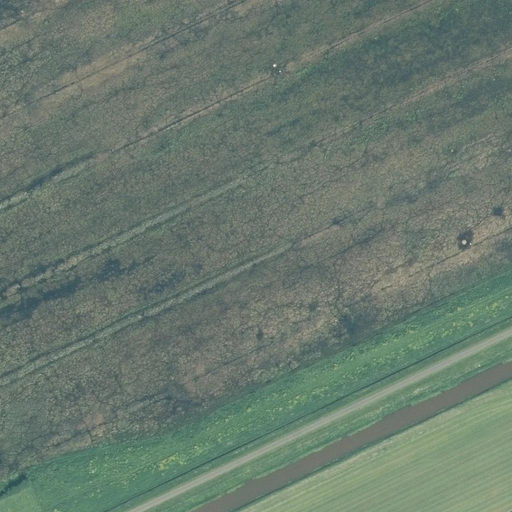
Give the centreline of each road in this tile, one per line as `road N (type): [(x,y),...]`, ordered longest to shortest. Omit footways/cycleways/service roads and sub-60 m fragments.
road 1 (track): [(37,511),(511,291)]
road 2 (unclassified): [(133,511),(511,331)]
road 3 (track): [(511,385),(249,511)]
